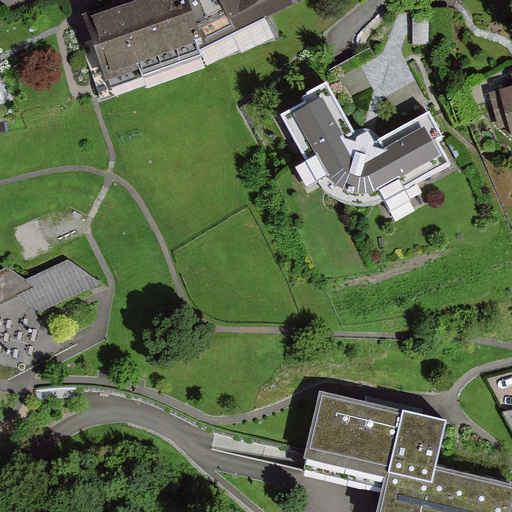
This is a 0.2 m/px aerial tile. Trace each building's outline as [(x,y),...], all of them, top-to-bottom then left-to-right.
[(88,13),(113,86),(209,53),(200,28),(188,0),(116,0),(118,3),(88,13)] [(188,0),(200,28),(256,1),(264,18),(301,0),(188,0)] [(511,77),(490,81),(501,114),(511,113),(511,77)] [(360,125),(333,80),(279,105),(303,156),(291,161),(306,184),(317,178),(331,191),(347,198),(371,199),(390,197),(454,157),(436,105),(379,130),(371,123),(360,125)] [(7,270),(0,272),(0,305),(27,295),(45,313),(102,285),(69,261),(25,281),(7,270)] [(500,407),(511,403),(511,377),(494,382),(500,407)] [(322,394),(309,459),(388,475),(380,511),(511,511),(511,482),(439,467),(449,420),(322,394)] [(511,411),(503,413),(511,430),(511,411)]
